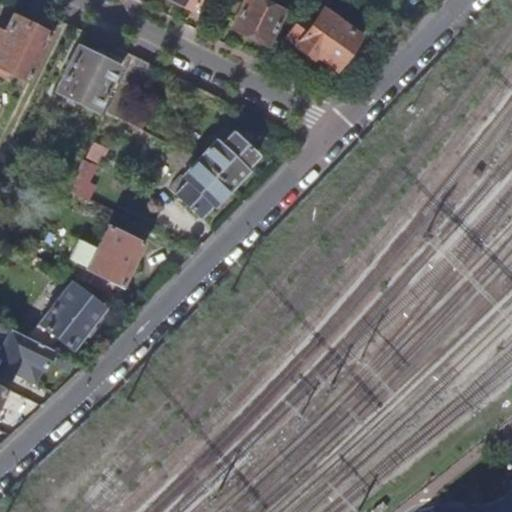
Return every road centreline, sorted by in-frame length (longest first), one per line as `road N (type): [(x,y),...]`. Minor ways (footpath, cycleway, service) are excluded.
road 1 (residential): [(341,126),(0,463)]
road 2 (residential): [(80,0),(341,126)]
road 3 (residential): [(462,0),(341,126)]
